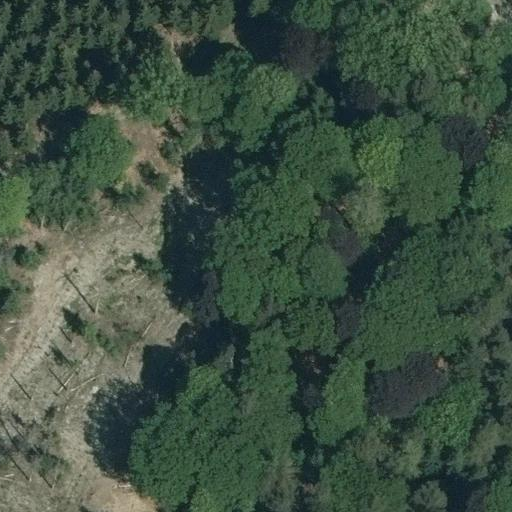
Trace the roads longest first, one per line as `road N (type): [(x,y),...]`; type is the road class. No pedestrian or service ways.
road 1 (track): [(0,174),(310,0)]
road 2 (tertiary): [(511,108),(453,0)]
